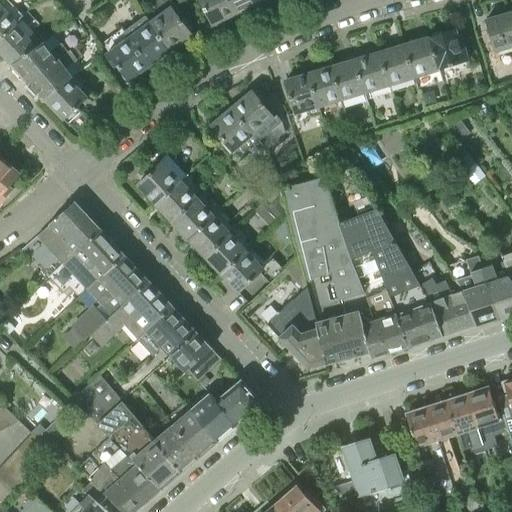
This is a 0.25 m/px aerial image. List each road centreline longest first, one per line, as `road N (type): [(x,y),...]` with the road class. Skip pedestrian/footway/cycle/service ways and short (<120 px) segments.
road 1 (residential): [(75,170),(262,40),(366,0)]
road 2 (residential): [(301,411),(75,170)]
road 3 (residential): [(301,411),(511,339)]
road 4 (residential): [(182,511),(301,411)]
